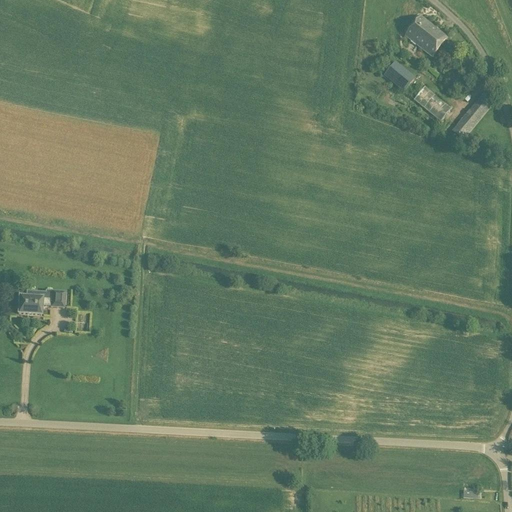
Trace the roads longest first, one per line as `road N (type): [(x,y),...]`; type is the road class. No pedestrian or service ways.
road 1 (unclassified): [(500,447),(0,421)]
road 2 (unclassified): [(511,131),(488,63),(459,21),(432,0)]
